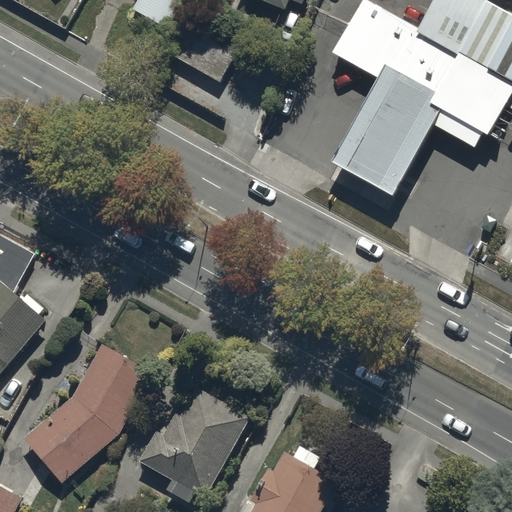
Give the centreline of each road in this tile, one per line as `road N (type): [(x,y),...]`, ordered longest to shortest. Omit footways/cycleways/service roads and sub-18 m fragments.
road 1 (secondary): [(511,444),(0,154)]
road 2 (secondary): [(0,63),(511,349)]
